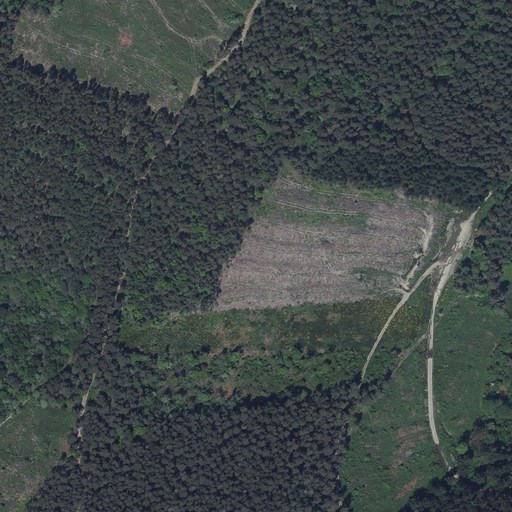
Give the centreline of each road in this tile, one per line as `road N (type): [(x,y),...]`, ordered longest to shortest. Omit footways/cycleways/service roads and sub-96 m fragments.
road 1 (track): [(73,511),(78,410),(112,310),(135,183),(200,78),(229,56),(255,0)]
road 2 (track): [(0,425),(55,371),(95,297),(91,277),(37,212),(17,168),(0,73)]
road 3 (track): [(511,173),(478,213),(440,284),(431,359),(433,414),(450,465),(464,480),(511,493)]
road 4 (track): [(342,511),(342,434),(372,348),(426,269),(450,262)]
